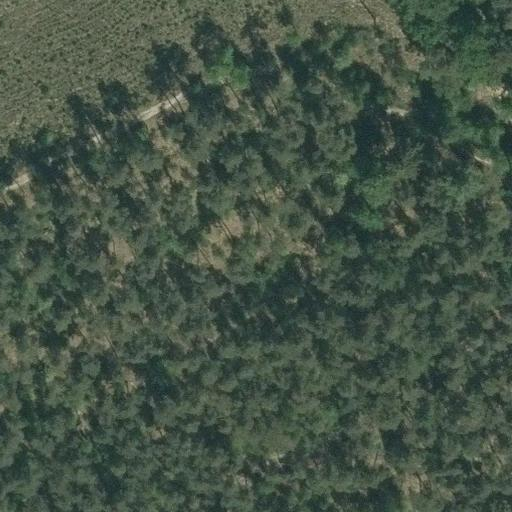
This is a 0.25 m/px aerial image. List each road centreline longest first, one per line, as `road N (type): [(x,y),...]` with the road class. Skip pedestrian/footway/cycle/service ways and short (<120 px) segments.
road 1 (track): [(0,174),(105,118),(295,69),(425,63),(501,86)]
road 2 (track): [(511,101),(445,0)]
